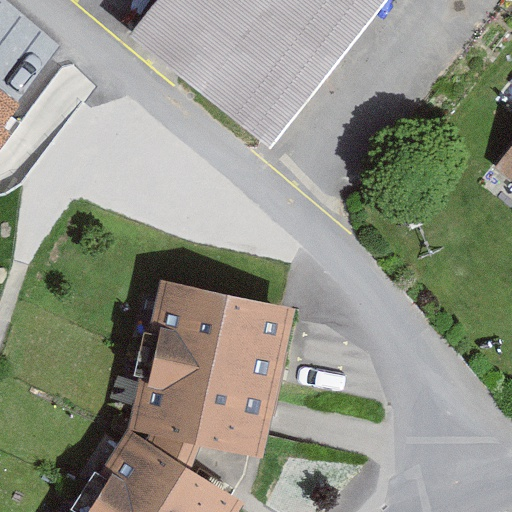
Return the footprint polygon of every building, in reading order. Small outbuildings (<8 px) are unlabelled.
[(273,134),(379,0),(154,0),(136,24),(273,134)] [(0,131),(16,111),(0,98),(0,131)] [(511,157),(502,170),(511,177),(511,157)] [(265,416),(288,307),(280,305),(168,281),(136,430),(157,435),(197,444),(256,456),(265,416)] [(232,511),(239,501),(186,468),(151,446),(133,435),(84,511),(232,511)] [(197,444),(157,435),(151,446),(186,468),(197,444)]
